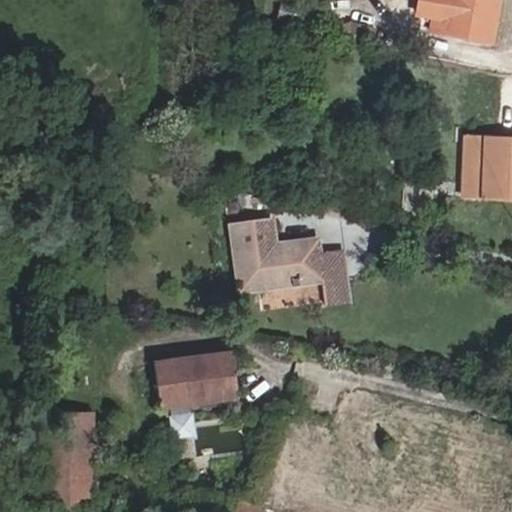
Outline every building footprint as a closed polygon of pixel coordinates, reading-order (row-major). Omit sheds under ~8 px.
[(297,0),(280,0),(275,21),(314,30),(320,5),(297,0)] [(484,0),(448,0),(446,13),(434,10),(430,26),(492,43),(498,3),(484,0)] [(344,39),(370,45),(374,27),(348,22),(344,39)] [(511,202),(511,134),(468,132),(465,200),(511,202)] [(279,249),(277,221),(236,226),(247,291),(328,279),(332,304),(353,302),(346,251),(323,255),(321,243),(279,249)] [(236,401),(227,355),(153,366),(161,411),(236,401)] [(41,408),(42,508),(92,507),(93,410),(41,408)] [(174,436),(193,435),(191,417),(172,419),(174,436)]
